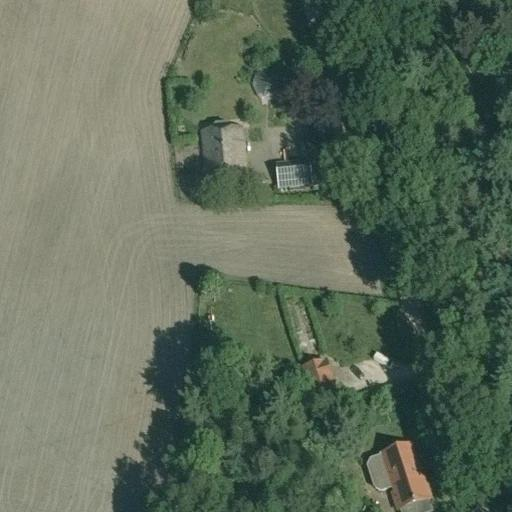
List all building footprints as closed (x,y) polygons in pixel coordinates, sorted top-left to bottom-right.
[(282,68),(265,75),(273,94),(290,86),(282,68)] [(272,100),(281,118),(309,104),(300,86),(272,100)] [(212,131),(203,131),(206,178),(245,176),(242,129),(231,130),(226,125),(216,125),(212,131)] [(314,187),(311,161),(277,164),(279,191),(314,187)] [(314,408),(336,401),(330,383),(332,383),(326,363),(302,371),(304,377),(302,378),(307,394),(309,393),(314,408)] [(395,488),(395,489),(397,498),(395,499),(399,511),(431,501),(424,479),(422,480),(412,448),(385,456),(385,457),(373,461),(369,467),(376,489),(382,492),(395,488)]
